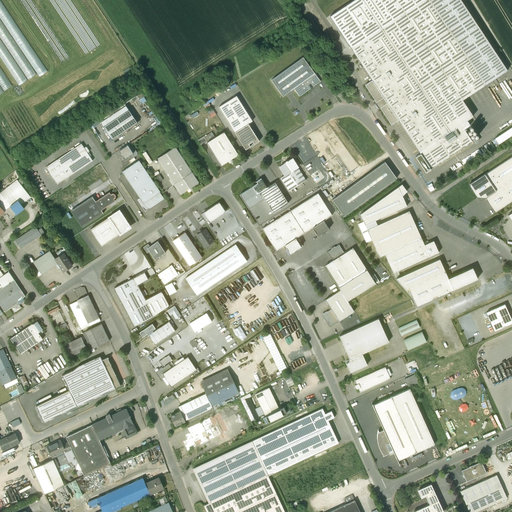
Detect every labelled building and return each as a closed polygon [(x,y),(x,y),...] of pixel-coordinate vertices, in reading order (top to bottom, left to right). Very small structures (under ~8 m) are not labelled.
[(0,0),(0,57),(17,86),(38,74),(40,76),(46,73),(2,0),(0,0)] [(460,0),(354,0),(330,16),(372,80),(365,85),(376,102),(375,102),(375,104),(376,106),(377,107),(379,108),(380,108),(391,125),(398,120),(430,169),(472,141),(464,129),(470,125),(467,120),(473,116),(462,100),(485,85),(507,70),(460,0)] [(303,57),(271,80),(283,96),(293,89),(299,97),(320,82),(314,73),(303,57)] [(0,94),(12,87),(0,67),(0,94)] [(252,121),(236,96),(219,107),(235,132),(245,150),(250,147),(249,144),(253,142),(254,144),(259,141),(248,124),(252,121)] [(126,106),(100,123),(112,139),(137,123),(126,106)] [(511,126),(495,138),(498,144),(511,135),(511,126)] [(238,155),(224,132),(207,143),(221,166),(238,155)] [(92,161),(81,144),(46,167),(57,184),(92,161)] [(128,145),(119,151),(121,153),(120,154),(122,157),(123,156),(125,159),(129,156),(133,154),(132,152),(128,145)] [(197,183),(174,148),(158,159),(181,194),(197,183)] [(135,150),(132,152),(133,154),(129,156),(131,159),(138,154),(135,150)] [(511,156),(469,185),(477,197),(485,198),(495,213),(511,201),(511,156)] [(292,159),(287,162),(287,161),(284,163),(284,164),(279,167),(285,175),(285,176),(294,170),(298,168),(292,159)] [(160,192),(139,160),(122,172),(139,198),(137,200),(145,212),(164,199),(159,193),(160,192)] [(385,162),(332,200),(344,216),(396,178),(385,162)] [(306,180),(298,168),(294,170),(302,183),(306,180)] [(302,183),(294,170),(285,176),(285,175),(280,178),(289,191),(302,183)] [(318,183),(326,177),(322,172),(320,173),(318,170),(312,175),(318,183)] [(159,175),(154,178),(158,183),(162,180),(159,175)] [(261,178),(256,181),(257,183),(252,187),(257,194),(260,192),(267,187),(261,178)] [(17,180),(0,192),(0,193),(10,206),(10,207),(16,214),(24,208),(21,204),(30,197),(17,180)] [(288,203),(275,182),(267,187),(260,192),(273,213),(288,203)] [(398,187),(360,214),(363,220),(365,225),(380,218),(407,206),(398,187)] [(10,206),(0,193),(0,214),(10,207),(10,206)] [(92,197),(71,211),(82,228),(103,214),(101,210),(115,201),(113,199),(115,198),(115,196),(114,195),(112,194),(111,195),(109,193),(95,202),(92,197)] [(318,193),(262,229),(276,251),(284,245),(290,254),(294,251),(294,252),(298,250),(297,249),(301,247),(296,238),(312,228),(318,236),(322,234),(322,235),(326,232),(325,232),(329,229),(323,221),(332,215),(318,193)] [(203,213),(209,220),(210,222),(225,211),(219,202),(203,213)] [(119,210),(90,229),(101,246),(125,230),(123,227),(128,224),(119,210)] [(367,230),(371,238),(379,257),(385,255),(421,238),(409,211),(367,230)] [(365,225),(359,228),(365,241),(371,238),(367,230),(365,225)] [(36,227),(13,241),(15,244),(17,243),(20,249),(41,235),(36,227)] [(213,241),(205,229),(196,235),(205,247),(213,241)] [(202,257),(185,232),(172,241),(190,266),(202,257)] [(421,238),(385,255),(393,273),(439,252),(433,241),(424,245),(421,238)] [(158,241),(150,246),(148,244),(143,247),(147,253),(149,251),(155,260),(165,253),(158,241)] [(235,244),(185,278),(197,295),(247,261),(235,244)] [(339,245),(335,247),(334,246),(331,249),(332,249),(328,252),(333,260),(344,253),(339,245)] [(364,266),(353,248),(344,253),(333,260),(325,266),(339,288),(367,270),(364,266)] [(62,250),(61,250),(57,253),(60,256),(55,259),(58,263),(64,271),(65,270),(65,271),(67,269),(72,266),(67,258),(62,250)] [(50,251),(33,262),(42,274),(58,263),(55,259),(50,251)] [(439,259),(396,279),(406,289),(409,288),(445,271),(439,259)] [(445,271),(409,288),(417,306),(477,279),(472,267),(465,271),(465,270),(461,271),(462,272),(448,278),(445,271)] [(367,270),(339,288),(340,290),(325,300),(331,309),(339,321),(354,311),(347,301),(375,283),(367,270)] [(144,272),(131,279),(130,278),(128,279),(129,280),(125,282),(130,293),(139,288),(138,285),(148,279),(144,272)] [(3,287),(1,284),(0,285),(0,304),(5,311),(18,302),(17,301),(25,296),(14,279),(3,287)] [(139,288),(130,293),(125,282),(114,288),(134,326),(154,316),(169,306),(161,291),(146,300),(139,288)] [(172,283),(165,286),(170,295),(176,291),(172,283)] [(99,318),(88,295),(77,300),(77,301),(88,323),(99,318)] [(88,323),(77,301),(69,305),(81,330),(89,326),(88,323)] [(67,323),(58,304),(47,309),(56,328),(67,323)] [(494,331),(511,323),(511,322),(504,304),(486,312),(494,331)] [(168,309),(171,315),(174,314),(177,319),(182,316),(176,305),(168,309)] [(339,321),(331,309),(323,315),(325,319),(324,319),(326,322),(327,322),(330,326),(339,321)] [(196,332),(214,321),(209,312),(190,323),(196,332)] [(378,318),(339,336),(349,359),(349,360),(349,362),(346,363),(350,372),(367,365),(362,354),(389,342),(378,318)] [(416,320),(398,328),(401,335),(420,327),(416,320)] [(32,324),(10,338),(17,349),(15,351),(18,355),(42,339),(38,333),(43,330),(37,321),(32,324)] [(159,328),(154,331),(153,330),(147,333),(148,334),(148,335),(150,338),(155,345),(175,331),(169,322),(159,328)] [(102,324),(85,331),(93,348),(109,341),(102,324)] [(152,324),(139,332),(143,337),(148,334),(147,333),(153,330),(155,328),(152,324)] [(422,332),(403,340),(408,350),(426,342),(422,332)] [(265,336),(281,372),(288,369),(273,333),(265,336)] [(81,337),(72,342),(70,338),(63,341),(70,356),(86,348),(81,337)] [(3,349),(0,350),(0,368),(10,364),(3,349)] [(69,390),(36,406),(44,422),(121,386),(116,375),(115,373),(115,371),(114,369),(113,367),(112,365),(111,364),(108,358),(109,358),(108,356),(96,362),(95,358),(77,366),(74,369),(62,375),(69,390)] [(188,357),(171,368),(169,364),(162,368),(162,367),(158,369),(159,370),(156,372),(161,381),(165,378),(171,387),(196,370),(188,357)] [(17,379),(10,364),(0,368),(0,371),(1,373),(0,373),(0,379),(3,385),(17,379)] [(385,367),(355,381),(356,385),(355,385),(356,389),(358,388),(360,392),(390,379),(385,367)] [(206,393),(178,407),(180,411),(185,420),(212,407),(212,406),(239,393),(228,370),(201,383),(206,393)] [(285,377),(289,386),(295,383),(291,374),(285,377)] [(279,410),(269,388),(255,394),(266,416),(279,410)] [(410,388),(373,405),(372,403),(372,404),(383,430),(379,432),(378,430),(377,437),(378,443),(380,450),(383,455),(382,456),(383,456),(388,453),(390,453),(390,454),(392,453),(392,452),(393,451),(398,460),(434,444),(410,388)] [(258,418),(248,398),(241,401),(251,421),(258,418)] [(322,408),(252,441),(268,476),(338,443),(328,420),(334,417),(331,411),(325,414),(322,408)] [(279,410),(266,416),(268,422),(287,413),(284,408),(279,410)] [(126,409),(66,437),(72,449),(77,460),(84,475),(110,463),(99,439),(123,428),(127,437),(137,432),(126,409)] [(180,411),(170,416),(175,426),(185,421),(185,420),(180,411)] [(220,413),(188,429),(192,437),(183,442),(187,451),(205,443),(205,444),(207,445),(209,444),(209,443),(208,441),(219,436),(221,441),(227,438),(225,433),(228,432),(220,413)] [(19,418),(12,421),(14,427),(22,423),(19,418)] [(15,433),(0,440),(0,444),(3,450),(20,442),(15,433)] [(71,449),(66,452),(63,445),(60,440),(47,446),(52,458),(57,456),(58,458),(65,454),(69,461),(70,463),(77,460),(72,449),(71,449)] [(252,441),(192,469),(208,503),(204,505),(206,511),(284,511),(268,476),(252,441)] [(68,442),(63,445),(66,452),(71,449),(68,442)] [(123,471),(147,461),(145,457),(146,457),(145,453),(118,463),(120,469),(122,468),(123,471)] [(53,460),(33,469),(44,494),(64,484),(53,460)] [(481,462),(473,466),(472,465),(469,467),(461,471),(466,482),(486,473),(481,462)] [(60,467),(62,472),(71,467),(69,463),(60,467)] [(496,475),(460,491),(469,511),(475,511),(506,498),(496,475)] [(143,478),(97,498),(102,511),(110,511),(150,494),(146,484),(143,478)] [(156,480),(146,484),(150,494),(163,489),(158,478),(155,479),(156,480)] [(14,480),(3,485),(7,495),(18,490),(14,480)] [(38,481),(32,484),(37,493),(42,491),(38,481)] [(441,511),(443,511),(431,484),(418,490),(421,497),(426,495),(430,504),(413,511),(441,511)] [(347,504),(328,511),(359,511),(352,495),(345,499),(347,504)] [(172,511),(168,503),(149,511),(172,511)]
